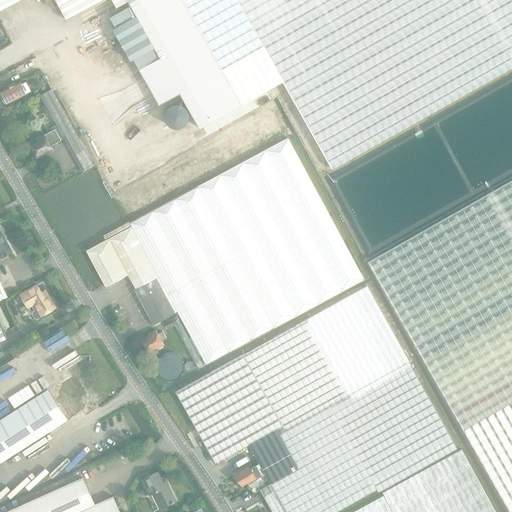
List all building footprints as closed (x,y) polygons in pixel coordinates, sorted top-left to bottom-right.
[(0,0),(0,10),(19,0),(0,0)] [(44,0),(46,4),(50,1),(53,4),(54,4),(58,4),(67,20),(103,0),(112,0),(116,7),(128,1),(129,0),(44,0)] [(130,5),(110,17),(115,27),(114,28),(132,60),(133,59),(159,105),(180,93),(200,128),(283,82),(332,169),(511,67),(511,0),(129,0),(128,1),(130,5)] [(26,78),(40,71),(34,59),(20,67),(26,78)] [(6,102),(25,92),(19,82),(17,83),(16,82),(9,86),(10,87),(0,92),(3,99),(4,99),(6,102)] [(51,89),(40,95),(82,172),(94,166),(52,90),(51,89)] [(50,146),(60,140),(54,130),(44,136),(43,135),(36,139),(37,141),(29,145),(32,149),(31,150),(34,156),(35,156),(36,157),(43,153),(44,153),(44,154),(52,150),(50,146)] [(288,137),(130,223),(131,225),(131,226),(158,276),(177,311),(206,364),(364,279),(288,137)] [(511,511),(511,180),(368,262),(510,511),(511,511)] [(131,226),(86,250),(105,286),(128,274),(136,288),(158,276),(131,226)] [(0,257),(11,251),(4,239),(3,240),(0,235),(0,257)] [(136,288),(134,289),(153,324),(177,311),(158,276),(136,288)] [(42,316),(41,315),(53,307),(46,295),(43,297),(36,286),(21,295),(28,306),(31,312),(34,310),(34,311),(33,312),(32,315),(34,318),(36,319),(38,319),(40,318),(42,316)] [(367,286),(175,391),(215,463),(248,445),(277,428),(299,467),(270,483),(269,484),(260,489),(272,511),(336,511),(377,489),(378,492),(457,448),(367,286)] [(177,315),(164,323),(167,329),(175,325),(198,369),(204,366),(177,315)] [(11,333),(19,329),(16,325),(9,330),(11,333)] [(161,341),(165,338),(161,332),(157,334),(154,330),(148,334),(149,336),(142,340),(145,346),(143,347),(147,352),(155,347),(156,349),(163,345),(161,342),(162,342),(161,341)] [(67,397),(57,404),(66,419),(77,413),(80,418),(94,409),(84,395),(85,394),(81,388),(81,389),(74,379),(61,387),(67,397)] [(4,417),(0,419),(0,462),(67,420),(66,419),(57,404),(47,389),(47,390),(4,417)] [(249,445),(270,483),(299,467),(277,429),(249,445)] [(384,495),(353,511),(496,511),(461,449),(382,492),(384,495)] [(256,479),(264,474),(260,467),(257,469),(255,466),(250,469),(248,466),(234,475),(235,477),(234,478),(236,482),(238,481),(241,486),(247,482),(248,484),(256,479)] [(173,502),(175,501),(168,485),(164,487),(157,472),(141,479),(149,495),(153,493),(159,507),(157,508),(158,510),(160,508),(161,509),(161,508),(171,503),(171,504),(173,503),(173,502)] [(119,511),(112,497),(94,505),(82,478),(54,490),(4,511),(119,511)]
